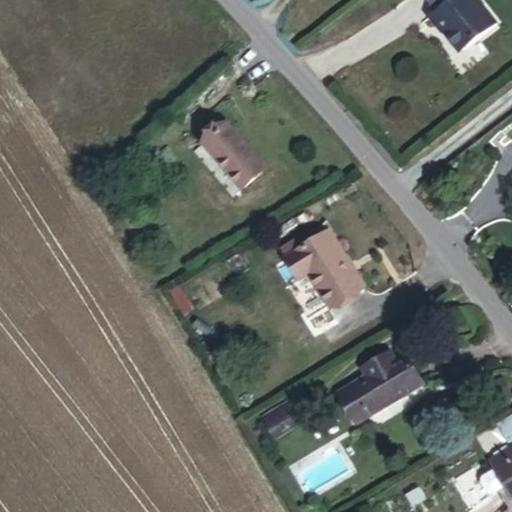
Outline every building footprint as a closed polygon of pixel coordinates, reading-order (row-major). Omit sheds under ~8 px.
[(424,0),(433,11),(428,15),(456,49),(462,49),(494,23),(475,0),(424,0)] [(242,97),(215,121),(255,167),(281,144),(242,97)] [(292,256),(306,278),(311,275),(331,308),(364,287),(331,231),(292,256)] [(302,280),(306,278),(292,256),(288,259),(302,280)] [(392,354),(388,356),(392,364),(396,362),(392,354)] [(354,385),(373,416),(425,385),(407,356),(396,362),(392,364),(388,356),(364,369),(368,377),(354,385)] [(495,403),(511,396),(511,395),(505,378),(487,386),(495,403)] [(358,425),(373,416),(354,385),(340,394),(358,425)] [(263,418),(267,424),(292,408),(289,403),(263,418)] [(292,408),(267,424),(276,439),(301,424),(292,408)] [(511,415),(498,424),(511,447),(511,448),(492,461),(497,469),(508,488),(511,494),(511,415)] [(493,496),(508,488),(497,469),(483,477),(482,483),(488,494),(493,496)] [(395,511),(388,500),(367,511),(395,511)]
